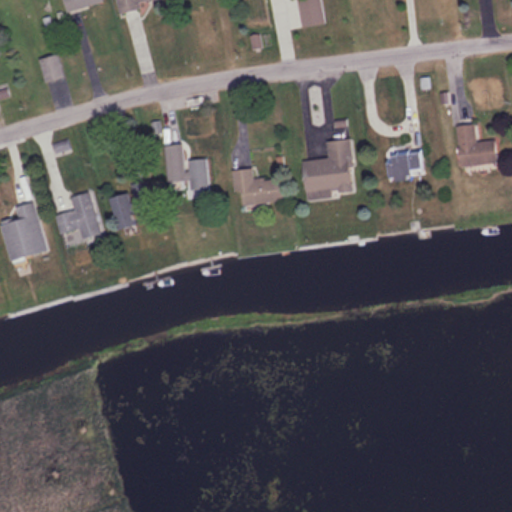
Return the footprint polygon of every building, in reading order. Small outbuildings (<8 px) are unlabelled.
[(64,0),(67,8),(104,0),(64,0)] [(118,0),(121,11),(143,6),(142,1),(146,0),(118,0)] [(300,0),(301,0),(285,3),(289,26),(327,20),(324,0),(300,0)] [(67,74),(59,50),(39,57),(46,81),(67,74)] [(459,123),(463,164),(501,161),(500,137),(480,139),(478,121),(459,123)] [(329,138),(330,156),(305,158),(307,188),(357,186),(355,137),(329,138)] [(395,149),(395,178),(420,178),(420,167),(429,167),(429,149),(395,149)] [(209,156),(168,159),(169,180),(190,178),(191,188),(212,187),(209,156)] [(238,204),(285,198),(282,174),(256,177),(255,166),(234,168),(238,204)] [(109,188),(114,226),(136,223),(134,205),(152,203),(149,182),(109,188)] [(79,226),(80,236),(100,232),(92,190),(70,194),(72,208),(56,211),(59,230),(79,226)] [(0,219),(0,223),(7,257),(46,248),(34,198),(12,203),(15,216),(0,219)]
